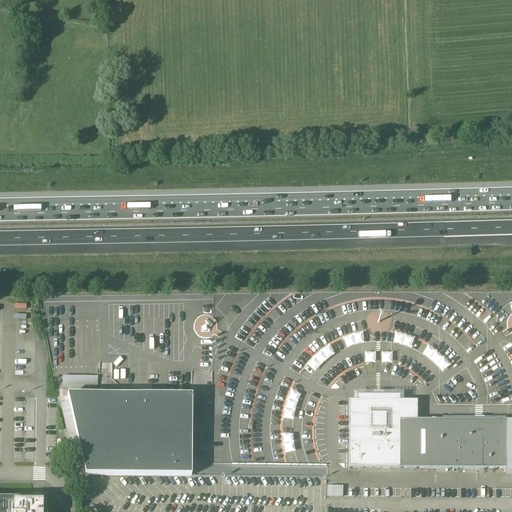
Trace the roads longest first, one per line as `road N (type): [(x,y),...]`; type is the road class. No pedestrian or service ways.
road 1 (motorway): [(511,202),(0,213)]
road 2 (motorway): [(0,239),(511,229)]
